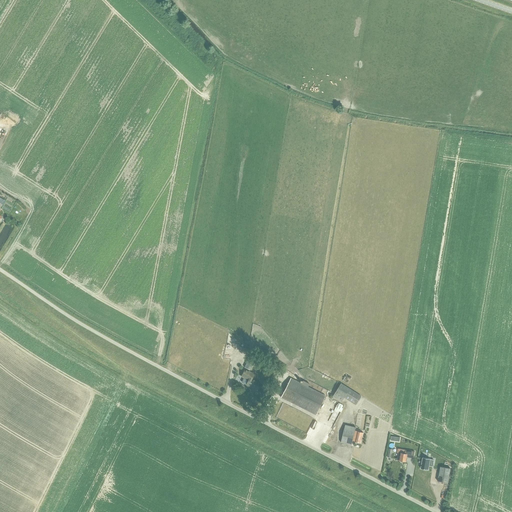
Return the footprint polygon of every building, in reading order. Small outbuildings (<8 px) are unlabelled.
[(244,368),(249,370),(253,362),(248,360),(244,368)] [(241,377),(248,380),(246,385),(257,390),(260,383),(251,379),(254,374),(245,370),(241,377)] [(325,396),(308,387),(309,385),(303,381),(301,384),(290,378),(281,398),(315,415),(325,396)] [(344,397),(352,403),(356,405),(361,397),(340,384),(332,396),(341,402),(344,397)] [(326,412),(329,404),(324,402),(321,410),(326,412)] [(363,433),(357,431),(355,431),(355,428),(343,425),(339,442),(351,445),(352,441),(360,443),(363,433)] [(413,458),(414,451),(405,450),(404,454),(398,452),(397,460),(405,461),(406,457),(413,458)] [(434,460),(430,459),(423,457),(421,469),(428,470),(429,466),(433,467),(434,460)] [(438,481),(448,483),(450,468),(440,467),(438,481)]
